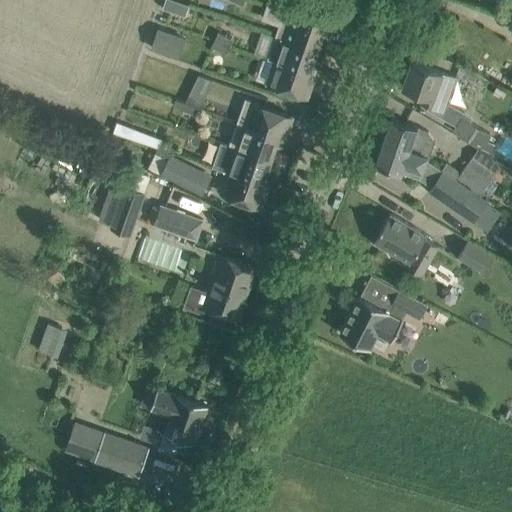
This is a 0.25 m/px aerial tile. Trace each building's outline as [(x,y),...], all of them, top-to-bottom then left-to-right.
[(176,0),(165,0),(162,8),(185,16),(189,5),(176,0)] [(338,5),(322,0),(295,0),(291,12),(291,14),(326,26),(330,27),(338,5)] [(317,49),(326,26),(291,14),(291,12),(267,4),(262,18),(279,24),(275,34),(317,49)] [(159,28),(152,49),(178,57),(185,36),(159,28)] [(218,31),(215,38),(229,45),(233,38),(218,31)] [(309,72),(317,49),(275,34),(267,59),(274,62),(274,60),(309,72)] [(229,45),(215,38),(211,45),(226,52),(229,45)] [(314,74),(309,72),(274,60),(274,62),(267,82),(306,96),(314,74)] [(441,118),(456,126),(454,130),(492,152),(497,145),(489,140),(492,134),(471,122),(474,117),(447,102),(456,76),(411,60),(405,78),(408,79),(404,88),(424,95),(421,103),(443,111),(441,118)] [(189,93),(185,101),(200,107),(203,100),(189,93)] [(245,99),(237,121),(279,136),(284,137),(291,115),(245,99)] [(197,114),(200,107),(185,101),(182,108),(197,114)] [(427,158),(427,155),(430,157),(436,140),(429,130),(417,126),(391,117),(383,140),(420,153),(427,158)] [(117,121),(113,131),(157,147),(158,145),(161,138),(117,121)] [(271,159),(279,136),(237,121),(229,144),(271,159)] [(161,138),(158,145),(172,152),(176,144),(161,138)] [(383,140),(375,164),(386,167),(387,168),(387,174),(397,178),(401,173),(419,179),(430,188),(436,181),(444,169),(427,158),(420,153),(383,140)] [(263,182),(271,159),(229,144),(222,142),(213,165),(228,170),(263,182)] [(169,159),(172,152),(158,145),(157,147),(154,152),(167,158),(169,159)] [(209,178),(169,159),(167,158),(159,175),(201,195),(209,178)] [(430,188),(429,191),(458,211),(472,191),(473,189),(456,178),(444,169),(436,181),(430,188)] [(267,184),(263,182),(228,170),(220,192),(260,206),(267,184)] [(112,181),(99,220),(112,225),(111,228),(132,235),(146,193),(125,186),(112,181)] [(203,220),(160,205),(153,224),(197,239),(203,220)] [(378,227),(370,241),(380,247),(382,245),(396,253),(409,260),(406,266),(421,275),(438,245),(424,237),(426,234),(390,212),(380,228),(378,227)] [(467,239),(457,256),(485,272),(494,256),(467,239)] [(206,289),(190,284),(182,306),(202,312),(203,307),(237,318),(256,266),(219,253),(206,289)] [(359,295),(340,332),(370,348),(378,332),(392,340),(403,319),(402,318),(406,310),(420,317),(427,303),(398,289),(391,303),(392,303),(388,310),(361,296),(359,295)] [(47,322),(38,350),(45,352),(52,355),(61,326),(58,325),(47,322)] [(148,384),(143,397),(153,400),(150,407),(170,414),(164,431),(154,428),(150,440),(159,444),(158,448),(173,453),(174,449),(186,453),(191,440),(194,441),(207,404),(177,393),(177,394),(148,384)] [(96,461),(140,476),(150,446),(106,431),(96,461)]
